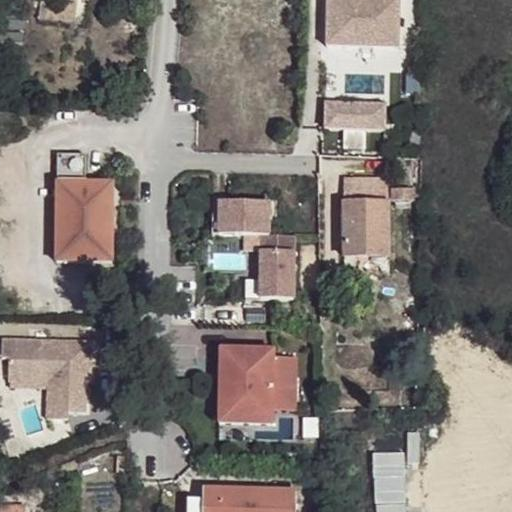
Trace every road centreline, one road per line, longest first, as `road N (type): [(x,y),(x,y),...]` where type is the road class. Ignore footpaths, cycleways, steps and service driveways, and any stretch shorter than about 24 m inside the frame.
road 1 (residential): [(159,162),(148,448)]
road 2 (residential): [(168,0),(159,162)]
road 3 (residential): [(159,162),(302,165)]
